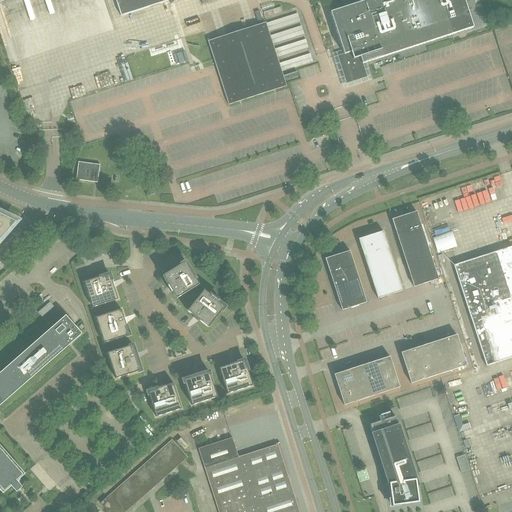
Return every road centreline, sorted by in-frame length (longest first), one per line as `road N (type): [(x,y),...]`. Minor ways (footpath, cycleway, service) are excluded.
road 1 (tertiary): [(278,239),(83,215),(0,187)]
road 2 (tertiary): [(278,239),(262,315),(321,511)]
road 3 (tertiary): [(338,511),(286,345),(283,288),(295,245)]
road 4 (unknown): [(161,144),(144,89),(209,71),(230,122)]
road 5 (tertiary): [(369,178),(511,131)]
